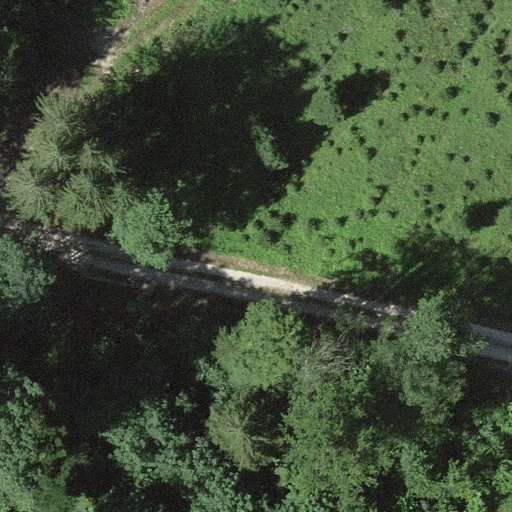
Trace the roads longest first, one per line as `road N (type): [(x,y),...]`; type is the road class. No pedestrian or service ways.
road 1 (track): [(511,352),(0,227)]
road 2 (track): [(68,0),(71,43),(0,222)]
